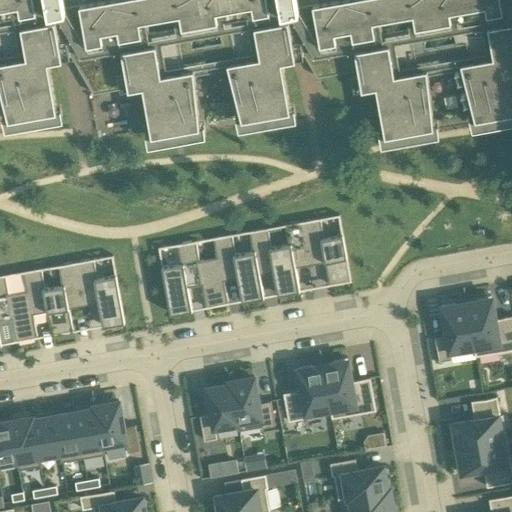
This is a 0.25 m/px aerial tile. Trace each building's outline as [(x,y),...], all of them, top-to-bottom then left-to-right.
[(0,0),(0,79),(9,114),(55,106),(47,60),(72,55),(94,93),(129,87),(132,86),(131,81),(143,79),(152,130),(199,122),(193,75),(231,68),(242,114),(288,105),(280,60),(305,55),(318,76),(359,69),(361,81),(377,78),(386,130),(432,121),(427,75),(464,68),(476,114),(511,107),(511,49),(507,22),(500,23),(498,12),(504,11),(501,0),(318,0),(319,4),(298,8),(297,0),(84,0),(85,0),(64,4),(63,0),(35,0),(34,0),(0,0)] [(320,218),(303,221),(311,264),(325,261),(329,285),(351,281),(343,233),(324,237),(320,218)] [(271,246),(270,246),(275,270),(274,270),(278,294),(300,290),(296,266),(311,264),(303,221),(285,224),(289,243),(271,246)] [(235,252),(235,253),(239,277),(238,277),(242,300),(264,297),(260,273),(274,270),(275,270),(270,246),(271,246),(268,227),(249,230),(253,249),(235,252)] [(200,259),(199,259),(203,283),(202,283),(206,307),(228,303),(224,279),(238,277),(239,277),(235,253),(235,252),(232,234),(214,237),(217,256),(200,259)] [(181,262),(162,266),(171,313),(193,309),(188,286),(202,283),(203,283),(199,259),(200,259),(196,240),(178,243),(181,262)] [(94,258),(76,261),(84,304),(99,302),(103,325),(125,322),(116,274),(97,277),(94,258)] [(45,287),(44,287),(48,311),(47,311),(51,335),(73,331),(69,307),(84,304),(76,261),(59,265),(62,284),(45,287)] [(9,293),(8,293),(12,317),(11,318),(16,341),(38,337),(33,313),(47,311),(48,311),(44,287),(45,287),(41,268),(23,271),(26,290),(9,293)] [(0,343),(2,344),(0,333),(0,319),(11,318),(12,317),(8,293),(9,293),(5,274),(0,275),(0,343)] [(477,300),(467,301),(475,346),(474,346),(476,356),(511,349),(511,315),(495,318),(491,295),(477,297),(477,300)] [(447,334),(435,336),(440,361),(452,359),(450,351),(474,346),(475,346),(467,301),(456,303),(456,301),(442,304),(447,334)] [(334,362),(323,364),(332,413),(331,413),(332,418),(376,410),(370,377),(352,380),(347,357),(333,359),(334,362)] [(302,389),(284,393),(289,420),(331,413),(332,413),(323,364),(312,365),(312,363),(298,366),(302,389)] [(254,376),(229,380),(230,383),(231,383),(239,430),(240,429),(243,429),(262,425),(263,427),(275,425),(271,400),(259,402),(254,376)] [(212,413),(200,415),(206,446),(219,443),(218,436),(223,435),(241,432),(240,429),(239,430),(231,383),(230,383),(207,387),(212,413)] [(475,419),(451,423),(454,437),(456,437),(458,447),(507,438),(503,413),(500,414),(497,395),(471,400),(475,419)] [(119,401),(94,405),(95,407),(96,407),(103,449),(104,449),(126,445),(128,451),(140,449),(135,424),(123,427),(119,401)] [(95,407),(75,411),(83,458),(105,454),(104,449),(103,449),(96,407),(95,407)] [(75,411),(53,414),(60,452),(59,452),(61,462),(83,458),(75,411)] [(33,418),(32,418),(39,456),(40,456),(59,452),(60,452),(53,414),(33,418)] [(32,416),(10,420),(17,460),(16,460),(18,469),(41,465),(40,456),(39,456),(32,418),(33,418),(32,416)] [(10,420),(0,421),(0,462),(16,460),(17,460),(10,420)] [(460,458),(457,458),(460,472),(484,468),(487,487),(511,482),(511,464),(507,438),(458,447),(460,458)] [(355,458),(330,463),(333,476),(334,476),(335,480),(339,499),(341,498),(341,497),(388,489),(388,488),(384,465),(357,470),(355,458)] [(236,459),(209,464),(211,477),(239,472),(236,459)] [(227,493),(217,495),(219,511),(254,511),(268,510),(271,510),(267,487),(268,487),(266,474),(241,478),(243,490),(227,493)] [(99,478),(87,480),(88,488),(100,486),(99,478)] [(87,480),(75,482),(77,490),(88,488),(87,480)] [(56,485),(44,487),(46,495),(47,495),(58,493),(56,485)] [(44,487),(33,489),(34,498),(46,495),(44,487)] [(388,489),(341,497),(341,498),(342,501),(343,511),(394,511),(390,488),(388,488),(388,489)] [(111,490),(80,495),(82,509),(93,507),(94,511),(145,511),(143,496),(116,501),(114,489),(111,490)] [(23,491),(11,493),(13,501),(25,499),(23,491)] [(491,511),(511,511),(511,494),(489,498),(491,511)]
